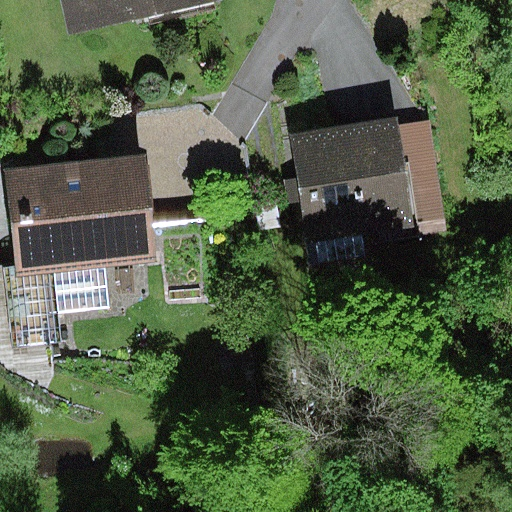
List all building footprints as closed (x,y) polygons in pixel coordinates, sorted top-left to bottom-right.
[(60,0),(67,34),(221,3),(220,0),(60,0)] [(396,120),(290,135),(297,179),(284,181),(287,205),(301,203),(306,242),(411,228),(410,222),(397,127),(396,120)] [(431,122),(397,127),(410,222),(444,217),(431,122)] [(144,157),(5,170),(14,272),(104,265),(154,260),(150,225),(144,157)] [(216,220),(150,225),(154,260),(157,306),(222,301),(216,220)] [(108,308),(104,265),(14,272),(4,273),(10,347),(60,343),(58,312),(108,308)]
